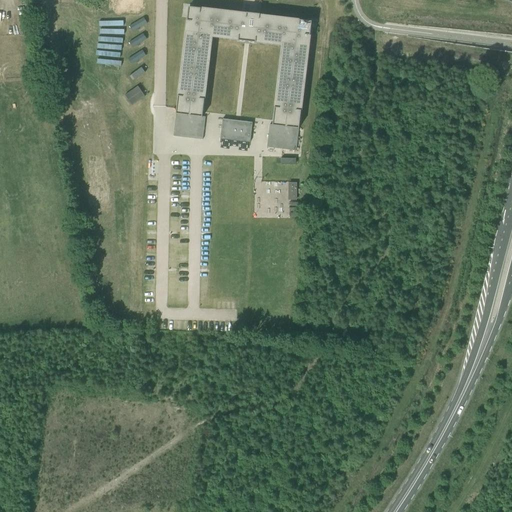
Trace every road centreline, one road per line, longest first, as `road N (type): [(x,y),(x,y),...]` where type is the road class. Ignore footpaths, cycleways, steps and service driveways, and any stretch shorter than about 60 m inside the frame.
road 1 (primary): [(511,212),(449,418)]
road 2 (primary): [(449,418),(491,339),(511,275)]
